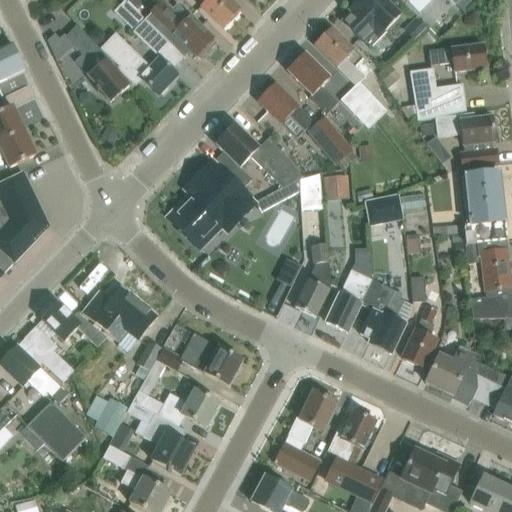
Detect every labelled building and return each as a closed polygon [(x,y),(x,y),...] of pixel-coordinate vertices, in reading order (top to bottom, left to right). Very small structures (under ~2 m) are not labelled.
[(135,0),(130,0),(127,4),(136,12),(142,6),(135,0)] [(208,0),(201,8),(224,29),(240,12),(227,0),(208,0)] [(360,0),(349,11),(351,13),(341,23),(364,46),(374,36),(378,40),(400,17),(382,0),(360,0)] [(404,0),(409,4),(412,0),(449,0),(464,14),(474,4),(469,0),(404,0)] [(161,7),(152,16),(178,41),(172,48),(184,60),(190,53),(196,58),(197,58),(197,57),(201,60),(209,51),(206,48),(212,41),(213,41),(198,27),(191,19),(187,23),(165,2),(161,7)] [(158,52),(163,57),(172,48),(145,21),(134,33),(156,54),(158,52)] [(420,22),(408,35),(413,40),(425,27),(421,23),(420,22)] [(54,36),(46,43),(56,64),(74,48),(82,57),(75,63),(97,89),(95,90),(98,93),(99,92),(110,104),(129,88),(116,72),(108,64),(80,30),(77,27),(66,38),(64,36),(59,40),(54,36)] [(355,88),(350,93),(377,122),(387,113),(360,85),(366,78),(355,68),(362,61),(331,30),(314,47),(336,68),(336,69),(355,88)] [(178,77),(163,63),(159,60),(149,70),(115,37),(102,51),(121,69),(119,71),(136,86),(140,81),(158,98),(161,95),(161,96),(162,95),(161,94),(165,90),(166,91),(167,90),(166,89),(178,77)] [(0,83),(6,80),(24,72),(11,44),(0,49),(0,83)] [(454,74),(466,73),(486,70),(483,47),(428,53),(430,67),(453,65),(454,74)] [(330,80),(305,56),(287,74),(311,97),(309,99),(327,116),(338,105),(321,89),(330,80)] [(463,86),(436,89),(433,70),(409,73),(414,106),(399,109),(411,124),(466,113),(463,86)] [(275,86),(258,103),(281,126),(289,118),(303,133),(313,124),(298,108),(275,86)] [(368,131),(377,122),(350,93),(340,102),(368,131)] [(0,142),(24,132),(13,108),(0,114),(0,142)] [(492,118),(474,120),(474,115),(435,120),(437,140),(461,137),(464,153),(459,154),(461,172),(498,167),(496,151),(494,151),(493,144),(495,144),(492,118)] [(357,159),(324,119),(308,132),(336,167),(337,166),(342,172),(357,159)] [(432,125),(420,126),(421,138),(433,136),(432,125)] [(282,190),(300,180),(303,179),(269,140),(270,139),(270,138),(258,150),(235,127),(216,147),(239,169),(250,158),(282,190)] [(106,130),(100,141),(112,147),(118,136),(106,130)] [(0,158),(3,157),(9,169),(36,156),(24,132),(0,142),(0,158)] [(365,148),(359,148),(359,161),(373,160),(372,154),(365,148)] [(219,170),(218,171),(211,165),(195,182),(203,190),(173,222),(171,220),(170,221),(198,248),(199,247),(197,246),(216,226),(225,234),(254,205),(219,170)] [(499,174),(479,177),(465,178),(470,226),(464,226),(464,235),(465,248),(478,247),(478,245),(506,242),(507,241),(499,174)] [(0,279),(49,228),(23,175),(5,184),(0,185),(0,279)] [(302,182),(300,182),(300,192),(301,212),(322,211),(319,176),(302,182)] [(347,178),(323,179),(324,197),(348,196),(347,178)] [(300,180),(282,190),(257,204),(262,213),(300,192),(300,182),(300,180)] [(417,193),(419,204),(439,201),(437,190),(417,193)] [(384,222),(417,217),(413,191),(380,196),(384,222)] [(377,200),(364,203),(369,229),(382,226),(377,200)] [(464,226),(432,228),(433,238),(440,238),(440,236),(452,235),(464,235),(464,226)] [(420,254),(418,235),(405,236),(407,255),(420,254)] [(478,245),(478,247),(479,255),(480,255),(485,293),(511,290),(506,242),(478,245)] [(463,245),(454,246),(455,258),(464,258),(463,245)] [(295,310),(315,319),(332,283),(328,246),(311,248),(313,266),(315,266),(295,310)] [(351,272),(326,324),(347,334),(360,306),(371,312),(383,287),(351,272)] [(427,289),(437,289),(437,272),(427,272),(427,289)] [(423,281),(410,282),(412,306),(426,305),(423,281)] [(402,296),(383,287),(371,312),(360,335),(371,341),(368,345),(391,356),(405,326),(395,321),(403,303),(400,301),(402,296)] [(99,294),(82,315),(98,328),(119,344),(117,346),(127,354),(138,341),(139,342),(145,335),(158,319),(137,303),(121,290),(120,289),(110,302),(109,301),(108,302),(99,294)] [(472,320),(509,320),(506,297),(470,301),(472,320)] [(80,327),(58,306),(42,322),(63,344),(80,327)] [(426,308),(402,360),(424,370),(437,342),(429,338),(434,326),(430,325),(436,312),(426,308)] [(96,349),(106,339),(89,326),(81,333),(96,349)] [(74,371),(54,352),(57,349),(36,328),(24,341),(27,344),(28,343),(31,345),(27,350),(46,368),(47,367),(63,382),(74,371)] [(222,351),(228,340),(209,329),(203,340),(222,351)] [(242,362),(194,336),(187,347),(213,361),(205,376),(228,388),(242,362)] [(136,366),(140,368),(135,376),(144,381),(149,372),(161,350),(149,343),(136,366)] [(22,354),(16,349),(0,365),(0,366),(22,387),(28,382),(44,397),(48,393),(60,404),(67,396),(42,372),(46,368),(27,350),(22,354)] [(439,356),(434,367),(425,385),(453,398),(455,394),(471,403),(472,401),(478,388),(476,363),(475,359),(473,358),(474,355),(461,349),(454,364),(439,356)] [(184,359),(168,351),(166,350),(159,363),(165,366),(176,373),(184,359)] [(149,372),(144,381),(133,402),(179,429),(184,419),(205,430),(219,405),(195,393),(189,405),(169,394),(163,406),(148,397),(165,366),(159,363),(153,374),(149,372)] [(505,377),(476,363),(478,388),(472,401),(496,412),(494,417),(511,425),(511,380),(507,390),(500,387),(505,377)] [(289,438),(274,464),(310,484),(321,464),(302,453),(314,429),(323,433),(337,405),(313,393),(300,421),(296,420),(288,437),(289,438)] [(108,403),(96,397),(86,416),(98,422),(95,428),(112,437),(116,431),(117,431),(126,414),(129,409),(110,399),(108,403)] [(180,429),(179,429),(133,402),(129,409),(126,414),(141,422),(135,434),(144,439),(143,440),(160,449),(153,462),(168,471),(167,472),(171,474),(171,473),(180,477),(194,451),(174,440),(180,429)] [(43,446),(57,461),(59,460),(62,463),(86,439),(51,403),(27,427),(43,446)] [(0,432),(10,422),(0,411),(0,432)] [(356,500),(349,511),(368,511),(383,482),(348,466),(353,456),(350,454),(354,447),(362,451),(375,423),(354,413),(346,430),(340,427),(327,453),(336,457),(324,483),(338,491),(356,500)] [(37,452),(43,446),(27,427),(20,434),(37,452)] [(114,438),(109,447),(110,447),(122,453),(127,444),(114,437),(114,438)] [(122,453),(110,447),(103,459),(127,473),(120,484),(135,492),(129,504),(143,511),(161,511),(171,495),(143,480),(149,468),(122,453)] [(414,452),(406,470),(401,481),(430,495),(425,505),(438,511),(452,511),(461,493),(449,487),(459,467),(446,460),(444,466),(414,452)] [(254,489),(248,499),(251,503),(251,504),(266,511),(280,511),(284,507),(285,505),(289,508),(297,511),(304,511),(305,511),(306,511),(308,505),(309,503),(307,501),(291,493),(291,492),(282,487),(265,478),(258,489),(254,489)] [(511,511),(511,491),(483,478),(470,504),(486,511),(511,511)] [(370,511),(385,511),(393,497),(380,491),(370,511)] [(36,511),(34,502),(15,507),(16,511),(36,511)]
